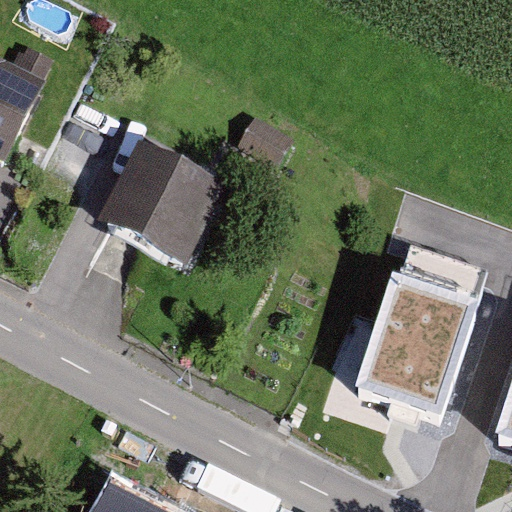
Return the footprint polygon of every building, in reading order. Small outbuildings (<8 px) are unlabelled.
[(55,65),(28,52),(20,70),(46,83),(55,65)] [(0,65),(0,161),(11,166),(47,87),(0,65)] [(259,122),(241,150),(277,172),(294,144),(259,122)] [(189,268),(227,189),(140,148),(102,227),(189,268)] [(149,511),(119,497),(111,511),(149,511)]
